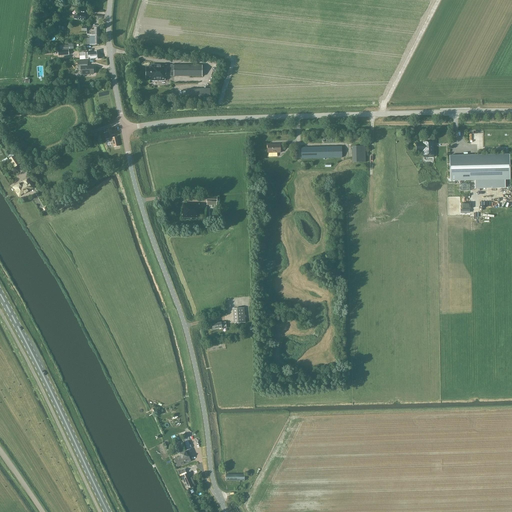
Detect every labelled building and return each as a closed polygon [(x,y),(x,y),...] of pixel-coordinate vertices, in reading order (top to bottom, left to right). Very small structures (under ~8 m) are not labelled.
[(86,36),(90,36),(92,36),(92,37),(99,37),(99,28),(92,28),(92,34),(86,34),(86,36)] [(99,45),(99,37),(92,37),(92,36),(90,36),(90,39),(86,39),(86,45),(99,45)] [(100,59),(99,51),(85,53),(84,55),(85,57),(85,59),(93,58),(93,60),(100,59)] [(86,61),(78,61),(78,70),(79,71),(81,71),(81,74),(94,74),(93,66),(87,66),(86,66),(86,61)] [(166,76),(167,65),(151,65),(151,67),(146,67),(146,79),(151,79),(151,80),(165,81),(165,79),(165,76),(166,76)] [(202,66),(170,65),(170,76),(202,77),(202,66)] [(186,102),(210,101),(210,89),(186,90),(186,102)] [(433,143),(433,142),(429,142),(429,143),(427,143),(427,142),(423,142),(423,143),(416,144),(416,151),(422,150),(422,156),(423,156),(423,158),(427,157),(433,157),(433,144),(433,143)] [(267,153),(280,153),(280,144),(275,144),(275,146),(273,146),(273,144),(267,144),(267,153)] [(366,162),(365,146),(352,146),(352,163),(366,162)] [(301,159),(342,158),(341,147),(301,147),(301,159)] [(14,156),(12,153),(7,157),(9,159),(8,159),(14,168),(20,164),(14,155),(14,156)] [(510,180),(509,155),(449,156),(450,181),(510,180)] [(33,188),(27,178),(25,179),(26,180),(23,181),(23,182),(24,183),(23,183),(23,184),(20,186),(19,184),(17,184),(12,187),(14,189),(16,192),(16,193),(18,197),(24,193),(24,194),(33,188)] [(201,215),(200,215),(200,208),(198,208),(199,204),(183,204),(183,218),(200,218),(201,218),(201,215)] [(245,323),(244,308),(232,309),(234,324),(245,323)] [(189,440),(188,434),(182,436),(184,442),(177,445),(179,452),(190,448),(188,440),(189,440)] [(187,453),(174,459),(177,467),(191,461),(187,453)] [(186,473),(181,476),(186,487),(194,484),(191,477),(188,479),(186,473)]
